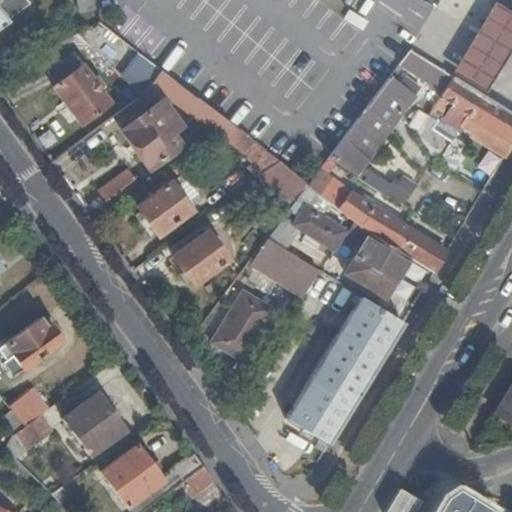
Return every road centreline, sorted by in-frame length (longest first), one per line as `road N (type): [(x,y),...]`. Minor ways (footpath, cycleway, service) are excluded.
road 1 (residential): [(267,511),(0,144)]
road 2 (secondary): [(384,461),(511,250)]
